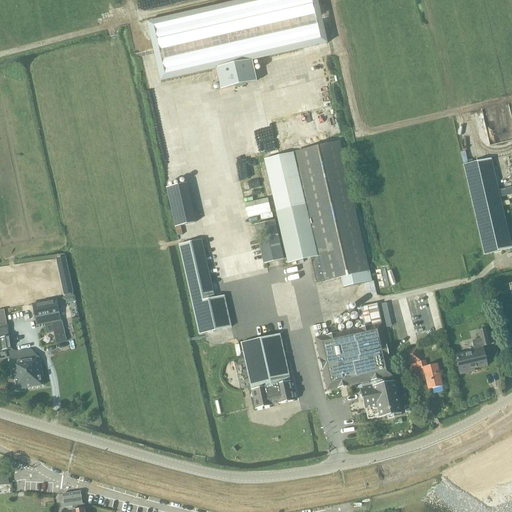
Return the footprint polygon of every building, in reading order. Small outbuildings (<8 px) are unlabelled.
[(251,0),(151,23),(148,23),(162,82),(217,69),(222,90),(257,82),(252,62),(327,44),(317,0),(251,0)] [(340,143),(265,160),(289,264),(320,257),(326,283),(342,279),(344,288),(372,282),(340,143)] [(485,256),(511,250),(511,248),(492,160),(464,166),(485,256)] [(166,190),(175,229),(194,225),(185,186),(166,190)] [(261,250),(264,265),(284,260),(275,221),(256,226),(261,250)] [(215,299),(202,240),(180,245),(200,335),(232,328),(225,297),(215,299)] [(64,296),(66,296),(74,294),(66,257),(56,259),(64,296)] [(57,300),(33,305),(37,326),(51,323),(56,345),(66,343),(57,300)] [(362,329),(316,339),(327,392),(362,384),(363,390),(361,391),(365,410),(378,407),(380,419),(402,414),(395,383),(393,383),(392,378),(394,377),(378,305),(358,309),(362,329)] [(483,347),(491,346),(487,330),(479,332),(481,340),(483,347)] [(256,410),(295,402),(281,335),(241,344),(256,410)] [(9,338),(0,339),(0,351),(4,351),(12,350),(10,338),(9,338)] [(481,340),(473,342),(475,351),(456,356),(461,376),(471,373),(470,371),(488,367),(483,349),(483,347),(481,340)] [(404,352),(408,365),(421,362),(418,348),(404,352)] [(9,354),(11,363),(16,391),(44,386),(39,358),(31,360),(29,351),(9,354)] [(427,368),(426,362),(410,366),(413,378),(425,375),(429,390),(443,387),(438,365),(427,368)] [(83,505),(81,494),(81,492),(64,494),(65,508),(73,507),(73,511),(85,511),(85,505),(83,505)]
